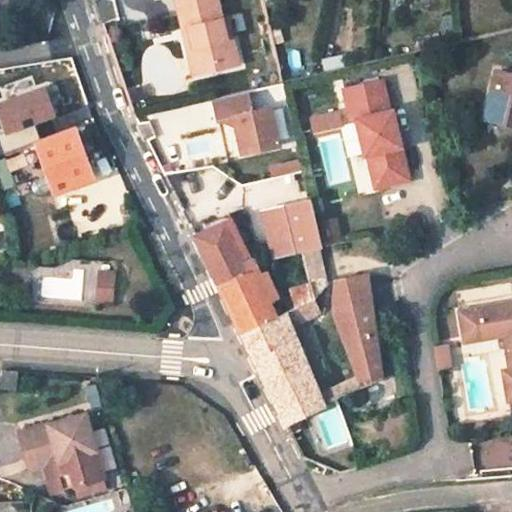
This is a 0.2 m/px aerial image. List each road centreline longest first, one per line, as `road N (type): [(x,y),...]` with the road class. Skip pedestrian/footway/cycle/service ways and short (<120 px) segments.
road 1 (unclassified): [(87,44),(119,133),(202,290),(227,361)]
road 2 (unclassified): [(227,361),(0,344)]
road 3 (unclassified): [(227,361),(310,511)]
